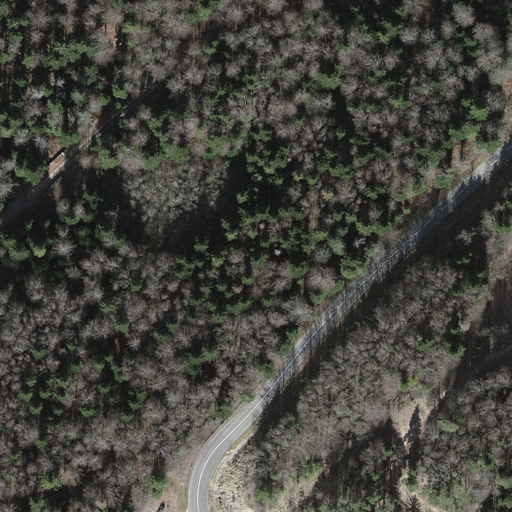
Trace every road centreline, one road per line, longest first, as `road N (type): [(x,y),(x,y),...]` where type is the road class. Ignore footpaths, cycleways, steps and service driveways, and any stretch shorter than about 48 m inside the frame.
road 1 (tertiary): [(511,147),(313,334),(201,469),(198,511)]
road 2 (track): [(0,225),(201,43)]
road 3 (track): [(432,511),(402,477),(404,438),(415,416),(511,338)]
road 4 (track): [(201,43),(134,61),(0,74)]
